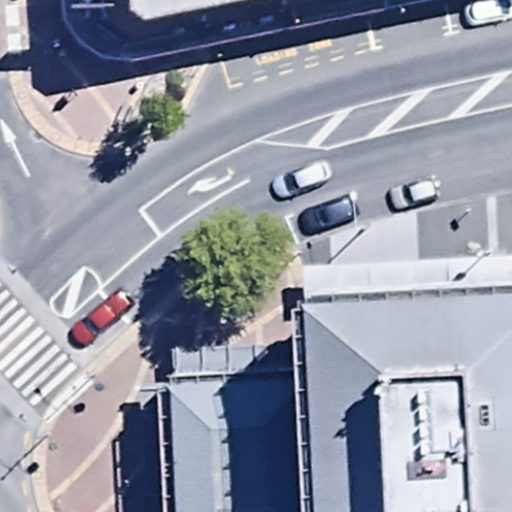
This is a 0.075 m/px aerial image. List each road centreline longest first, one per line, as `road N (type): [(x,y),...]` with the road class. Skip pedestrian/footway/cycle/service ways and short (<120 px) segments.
road 1 (secondary): [(511,100),(293,148),(203,193),(87,275)]
road 2 (unclassified): [(87,275),(16,187),(0,147)]
